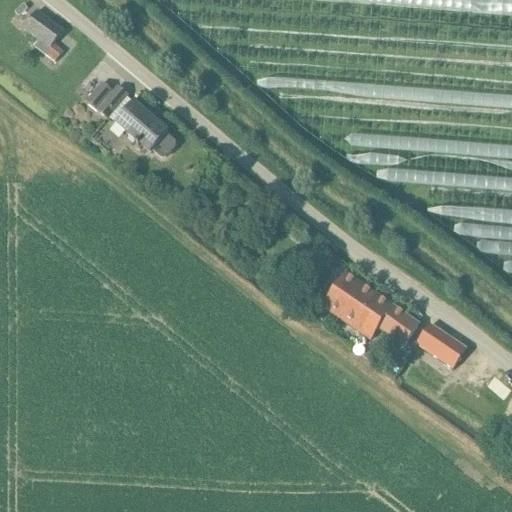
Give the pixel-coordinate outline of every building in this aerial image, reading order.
[(54,66),(63,56),(54,48),(64,36),(50,24),(37,13),(23,31),(38,44),(34,49),(54,66)] [(113,94),(102,86),(86,105),(107,125),(109,123),(114,126),(149,157),(152,154),(161,161),(165,161),(174,150),(173,146),(165,139),(168,135),(126,100),(128,98),(117,89),(113,94)] [(334,258),(329,264),(335,269),(340,263),(334,258)] [(405,352),(420,330),(345,278),(322,310),(370,343),(377,333),(405,352)] [(452,374),(466,353),(429,328),(415,349),(452,374)] [(503,405),(511,394),(511,392),(477,362),(464,376),(482,391),(484,389),(503,405)]
